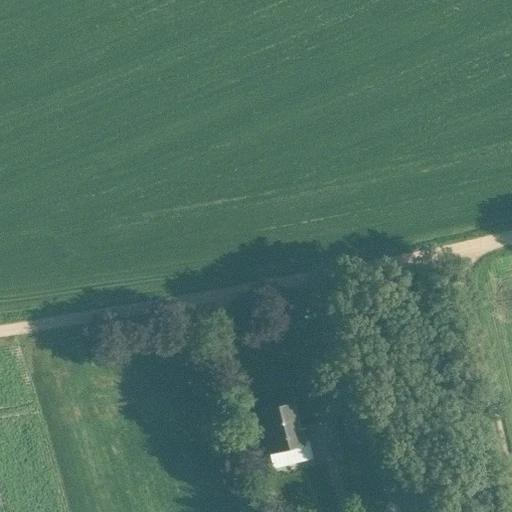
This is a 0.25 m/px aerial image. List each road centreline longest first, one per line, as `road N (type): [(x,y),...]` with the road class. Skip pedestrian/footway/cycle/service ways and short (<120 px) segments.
road 1 (track): [(0,331),(511,235)]
road 2 (track): [(449,251),(511,511)]
